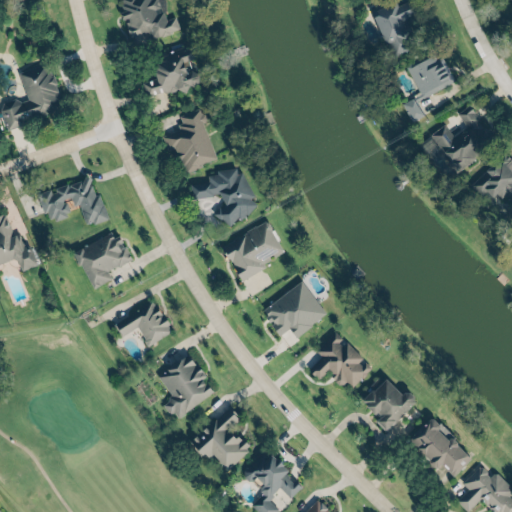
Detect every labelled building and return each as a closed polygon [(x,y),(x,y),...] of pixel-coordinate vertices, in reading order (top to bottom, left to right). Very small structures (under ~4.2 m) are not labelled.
[(118,0),(158,0),(161,7),(154,9),(155,12),(162,9),(165,18),(173,15),(177,26),(169,29),(170,31),(150,38),(148,30),(128,37),(119,12),(122,10),(118,0)] [(373,9),(393,0),(414,0),(420,12),(404,19),(415,43),(392,53),(373,9)] [(142,95),(198,86),(196,71),(188,72),(186,60),(191,59),(189,47),(150,54),(154,79),(140,81),(142,95)] [(453,79),(416,99),(423,113),(411,120),(401,103),(419,91),(417,88),(414,89),(410,81),(412,80),(404,64),(431,49),(435,57),(440,55),(453,79)] [(26,99),(17,72),(43,63),(45,70),(48,69),(50,76),(53,75),(55,82),(53,82),(61,106),(24,119),(25,122),(6,128),(0,110),(0,106),(2,102),(14,97),(20,101),(26,99)] [(429,132),(448,164),(456,159),(457,161),(491,141),(469,104),(455,112),(464,127),(450,135),(443,123),(429,132)] [(180,116),(196,108),(199,113),(203,112),(206,120),(202,122),(216,156),(200,163),(201,165),(184,173),(177,159),(175,160),(172,153),(176,152),(173,146),(167,149),(161,136),(179,128),(178,124),(183,122),(180,116)] [(511,198),(511,199),(511,161),(483,164),(486,200),(511,198)] [(188,184),(207,180),(206,175),(218,172),(217,168),(235,165),(236,172),(241,171),(255,194),(251,197),(257,202),(240,221),(236,218),(228,227),(211,212),(222,201),(220,194),(191,199),(188,184)] [(40,192),(90,171),(108,215),(87,224),(78,204),(49,215),(40,192)] [(0,262),(13,257),(16,258),(20,270),(37,263),(30,247),(25,244),(22,245),(17,232),(14,232),(5,210),(0,212),(0,262)] [(236,277),(282,253),(264,219),(218,244),(236,277)] [(71,249),(88,287),(109,278),(105,269),(129,259),(122,242),(120,243),(115,230),(71,249)] [(304,284),(330,318),(300,341),(292,331),(283,338),(265,314),(304,284)] [(112,322),(153,298),(172,331),(148,345),(136,326),(119,335),(112,322)] [(338,332),(378,371),(353,396),(331,374),(323,382),(312,371),(323,359),(317,353),(338,332)] [(173,418),(210,391),(200,377),(202,375),(185,352),(154,375),(169,395),(160,401),(173,418)] [(382,430),(414,399),(404,389),(399,394),(379,373),(356,395),(376,416),(372,420),(382,430)] [(193,447),(208,461),(215,454),(231,471),(250,452),(232,433),(246,419),(234,407),(193,447)] [(448,474),(468,458),(448,432),(447,433),(432,415),(406,435),(431,468),(439,462),(448,474)] [(267,444),(301,480),(267,511),(263,511),(253,501),(269,485),(258,473),(249,481),(239,471),(267,444)] [(461,481),(477,465),(482,466),(486,470),(486,473),(489,476),(493,472),(496,472),(511,487),(511,491),(508,495),(511,499),(511,507),(507,511),(502,511),(500,509),(497,511),(493,511),(478,497),(466,509),(456,499),(468,487),(461,481)] [(303,511),(316,499),(329,511),(327,511),(303,511)]
